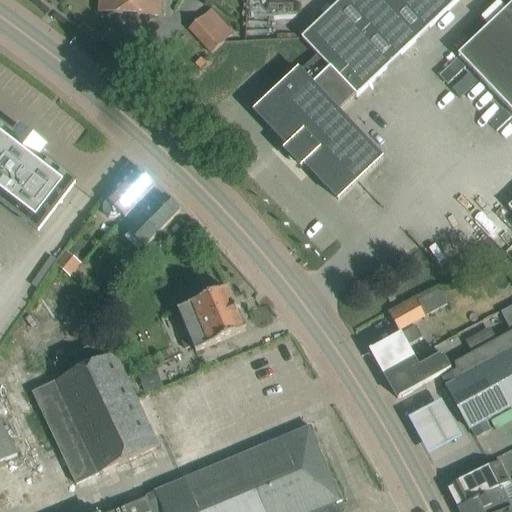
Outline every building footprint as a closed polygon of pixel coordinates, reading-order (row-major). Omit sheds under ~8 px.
[(99,0),(99,13),(161,16),(162,0),(99,0)] [(289,148),(304,165),(338,200),(382,158),(338,112),(356,96),(357,97),(458,0),(456,0),(444,12),(432,0),(342,0),(302,38),(318,55),(300,72),(300,71),(255,113),(289,148)] [(511,4),(460,55),(511,110),(511,4)] [(189,29),(212,54),(225,42),(202,17),(189,29)] [(0,267),(1,265),(0,264),(0,201),(38,231),(76,183),(41,156),(15,136),(0,124),(0,267)] [(103,206),(103,213),(108,218),(116,218),(121,213),(125,218),(142,200),(156,186),(137,168),(137,169),(130,162),(111,186),(116,191),(115,192),(106,200),(103,206)] [(142,217),(128,231),(145,247),(158,233),(159,234),(167,225),(181,211),(164,195),(150,209),(142,217)] [(80,264),(68,253),(57,266),(70,276),(80,264)] [(95,272),(84,286),(99,297),(110,283),(95,272)] [(210,297),(183,308),(179,310),(196,352),(245,331),(228,290),(224,291),(223,287),(217,285),(211,288),(208,293),(210,297)] [(416,301),(390,316),(399,331),(425,316),(447,305),(439,289),(416,301)] [(511,306),(501,313),(511,332),(511,331),(511,306)] [(389,341),(371,351),(385,376),(414,358),(407,346),(419,339),(422,338),(416,326),(413,328),(389,341)] [(511,340),(461,368),(443,378),(448,386),(447,387),(470,430),(472,429),(476,438),(490,430),(486,422),(511,407),(511,331),(511,332),(511,333),(511,340)] [(54,362),(62,379),(32,393),(76,486),(159,446),(108,337),(54,362)] [(414,358),(385,376),(398,399),(453,368),(445,355),(420,369),(414,358)] [(442,403),(409,421),(429,459),(462,441),(442,403)] [(0,463),(18,454),(0,417),(0,463)] [(108,511),(330,511),(328,506),(342,501),(335,483),(333,484),(317,445),(318,444),(311,427),(292,435),(108,511)] [(448,488),(459,509),(510,482),(499,461),(448,488)] [(459,509),(460,511),(509,511),(511,511),(511,507),(511,486),(510,482),(459,509)]
